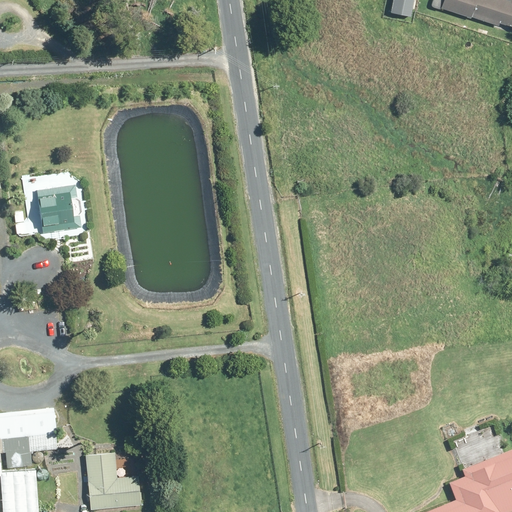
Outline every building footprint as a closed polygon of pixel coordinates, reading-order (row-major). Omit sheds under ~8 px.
[(415,0),(394,0),(392,14),(412,17),(415,0)] [(511,0),(510,0),(510,1),(507,0),(445,0),(443,0),(435,0),(433,7),(472,20),(472,18),(500,27),(501,23),(511,26),(511,0)] [(78,183),(37,188),(43,233),(83,228),(78,183)] [(31,451),(49,449),(50,459),(74,446),(67,436),(58,444),(54,407),(0,412),(0,452),(5,452),(6,467),(33,465),(31,451)] [(119,477),(117,450),(86,453),(91,508),(142,504),(139,475),(119,477)] [(511,511),(511,451),(463,471),(465,478),(450,484),(456,501),(427,511),(511,511)] [(40,511),(36,469),(2,472),(1,457),(0,457),(0,479),(3,511),(40,511)]
